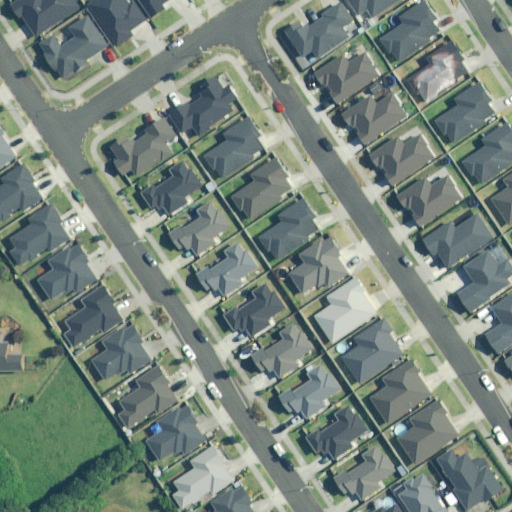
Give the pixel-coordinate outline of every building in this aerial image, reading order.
[(81,8),(75,0),(20,0),(14,5),(37,38),(81,8)] [(130,4),(127,0),(97,0),(89,5),(118,49),(137,36),(134,32),(149,22),(135,1),(130,4)] [(171,0),(140,0),(153,18),(166,9),(163,6),(171,0)] [(396,0),(347,0),(358,15),(365,9),(371,18),(396,0)] [(440,28),(422,3),(399,19),(403,25),(381,40),(397,63),(429,40),(427,37),(440,28)] [(296,22),(283,31),(301,57),(312,50),(317,57),(348,35),(342,27),(352,20),(340,4),(302,31),(296,22)] [(53,35),(37,45),(44,55),(43,56),(52,71),(55,69),(63,81),(88,64),(85,61),(106,47),(85,15),(66,27),(74,38),(61,47),(53,35)] [(465,59),(453,42),(430,59),(433,63),(410,80),(427,104),(470,72),(462,61),(465,59)] [(342,54),(314,73),(323,86),(326,84),(332,91),(329,94),(336,104),(377,75),(363,55),(349,64),(342,54)] [(202,139),(212,132),(208,126),(233,110),(230,105),(237,100),(229,86),(224,89),(216,76),(204,84),(206,87),(201,90),(205,97),(192,105),(190,102),(170,114),(184,136),(196,129),(202,139)] [(491,100),(479,83),(454,100),(458,106),(435,122),(451,145),(495,115),(487,103),(491,100)] [(370,95),(342,114),(351,127),(355,125),(360,132),(357,134),(364,145),(405,116),(391,96),(377,105),(370,95)] [(180,138),(168,117),(147,130),(150,134),(134,144),(129,137),(112,147),(120,160),(116,162),(125,177),(134,172),(138,177),(175,154),(169,145),(180,138)] [(259,134),(249,119),(226,135),(230,140),(207,156),(223,180),(253,160),(250,154),(261,146),(260,144),(254,138),(259,134)] [(511,165),(511,131),(508,125),(481,142),(485,148),(465,162),(481,186),(511,165)] [(0,169),(18,158),(0,129),(0,169)] [(397,136),(370,155),(379,168),(382,166),(387,173),(384,175),(392,186),(433,157),(418,137),(405,146),(397,136)] [(289,175),(277,158),(254,175),(258,180),(234,197),(233,197),(242,210),(243,209),(251,220),(282,198),(279,195),(292,185),(286,177),(289,175)] [(151,186),(141,192),(151,208),(161,203),(167,214),(187,202),(183,197),(202,185),(192,169),(189,172),(182,162),(169,170),(173,175),(153,188),(151,186)] [(0,219),(22,206),(24,210),(42,198),(31,182),(34,180),(24,164),(1,179),(4,182),(0,184),(0,219)] [(511,224),(511,174),(504,180),(509,188),(492,199),(510,226),(511,224)] [(426,176),(398,196),(408,208),(411,206),(416,214),(413,216),(420,227),(462,198),(447,177),(434,187),(426,176)] [(314,214),(303,198),(278,216),(282,221),(260,236),(276,260),(320,230),(311,216),(314,214)] [(179,228),(169,234),(179,251),(188,245),(195,256),(214,244),(211,239),(230,227),(220,212),(216,214),(210,204),(197,212),(200,217),(180,230),(179,228)] [(9,252),(18,267),(49,247),(51,251),(68,239),(58,223),(61,221),(51,205),(28,220),(31,224),(9,237),(16,248),(9,252)] [(493,237),(479,215),(457,230),(452,223),(426,240),(432,249),(437,246),(451,266),(493,237)] [(303,263),(289,273),(302,293),(315,284),(318,288),(324,283),(326,285),(345,272),(335,256),(339,253),(330,241),(326,244),(322,239),(298,256),(303,263)] [(88,261),(77,244),(49,262),(54,270),(38,280),(50,299),(66,289),(70,295),(95,279),(85,263),(88,261)] [(207,268),(197,274),(207,291),(216,285),(223,296),(242,284),(239,279),(258,267),(248,252),(245,254),(238,244),(225,252),(228,257),(208,270),(207,268)] [(500,266),(489,250),(467,266),(478,282),(460,296),(474,316),(511,287),(511,278),(511,277),(511,264),(509,260),(500,266)] [(379,313),(356,279),(329,297),(334,305),(316,317),(334,343),(379,313)] [(234,310),(224,316),(234,332),(243,327),(250,337),(269,325),(266,320),(285,309),(275,293),(271,296),(265,285),(252,294),(255,299),(235,312),(234,310)] [(123,318),(102,287),(82,300),(87,307),(66,320),(72,330),(65,334),(73,347),(103,328),(104,330),(123,318)] [(511,292),(492,306),(504,323),(485,336),(497,355),(511,344),(511,292)] [(392,363),(394,366),(400,361),(399,359),(405,354),(383,320),(356,338),(360,345),(343,356),(361,383),(392,363)] [(152,357),(130,323),(102,341),(108,350),(92,360),(106,381),(129,366),(131,370),(152,357)] [(262,349),(252,356),(262,372),(271,366),(278,377),(297,365),(294,360),(313,348),(303,333),(299,335),(293,325),(280,333),(283,339),(263,351),(262,349)] [(0,371),(23,372),(24,355),(10,355),(10,344),(2,343),(2,336),(0,335),(0,371)] [(419,404),(421,408),(429,402),(427,399),(433,395),(418,372),(420,371),(413,359),(385,378),(390,386),(372,398),(389,424),(419,404)] [(179,400),(158,366),(136,380),(141,388),(120,402),(126,412),(120,416),(128,428),(158,410),(159,412),(179,400)] [(289,391),(279,397),(289,413),(298,408),(305,418),(324,406),(321,402),(340,390),(330,374),(326,377),(320,367),(307,375),(310,380),(290,393),(289,391)] [(447,445),(449,449),(458,443),(456,440),(461,437),(445,414),(447,412),(440,401),(411,419),(416,428),(399,439),(417,465),(447,445)] [(206,439),(184,405),(161,420),(166,428),(145,441),(158,461),(174,451),(177,457),(206,439)] [(317,431),(307,437),(317,453),(326,448),(333,458),(352,446),(349,442),(368,430),(358,414),(354,417),(348,407),(335,415),(338,420),(318,433),(317,431)] [(235,480),(213,447),(190,461),(195,469),(174,482),(178,489),(172,494),(182,510),(198,500),(200,503),(235,480)] [(344,472),(334,478),(344,495),(353,489),(360,500),(379,488),(376,483),(395,471),(385,455),(381,458),(375,448),(362,456),(365,461),(345,474),(344,472)] [(451,450),(436,459),(454,488),(453,489),(466,510),(485,498),(486,500),(502,491),(481,457),(473,462),(468,455),(458,461),(451,450)] [(407,490),(399,495),(409,511),(448,511),(425,475),(414,481),(412,479),(403,484),(407,490)] [(227,496),(225,492),(210,502),(217,511),(255,511),(249,501),(250,500),(241,487),(227,496)]
